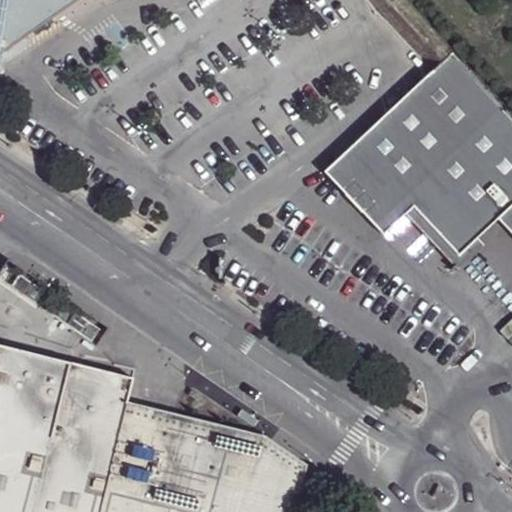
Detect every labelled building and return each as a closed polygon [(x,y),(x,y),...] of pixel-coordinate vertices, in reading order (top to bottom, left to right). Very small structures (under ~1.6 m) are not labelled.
[(0,0),(0,63),(1,59),(85,0),(0,0)] [(511,128),(445,58),(327,170),(387,233),(411,213),(419,205),(464,251),(474,241),(500,218),(511,230),(511,128)] [(419,205),(411,213),(464,268),(483,250),(474,241),(464,251),(419,205)] [(0,511),(294,511),(305,465),(264,437),(129,406),(136,377),(0,344),(0,511)] [(315,483),(311,501),(338,507),(342,490),(315,483)]
